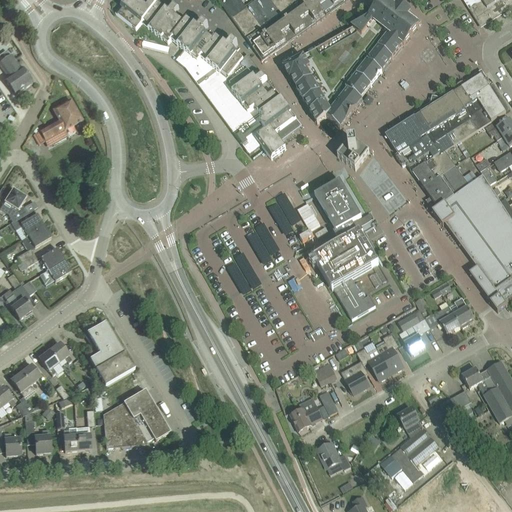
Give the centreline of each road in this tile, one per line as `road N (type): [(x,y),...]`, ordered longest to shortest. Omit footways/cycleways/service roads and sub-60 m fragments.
road 1 (primary): [(303,511),(178,278)]
road 2 (residential): [(304,443),(501,331)]
road 3 (primary): [(40,31),(43,55),(108,117),(123,207)]
road 4 (residential): [(190,441),(177,460),(155,466),(0,477)]
road 5 (residential): [(190,441),(99,284)]
road 6 (primary): [(173,173),(152,98),(94,23)]
road 7 (residential): [(501,331),(416,205)]
road 8 (residential): [(12,150),(31,167),(75,243),(100,254)]
road 9 (residential): [(364,126),(474,55)]
road 10 (tertiary): [(0,360),(82,299),(93,280)]
road 11 (residential): [(173,0),(234,34),(270,66)]
